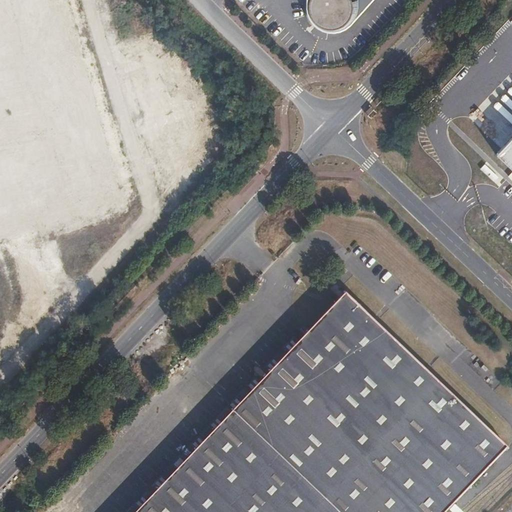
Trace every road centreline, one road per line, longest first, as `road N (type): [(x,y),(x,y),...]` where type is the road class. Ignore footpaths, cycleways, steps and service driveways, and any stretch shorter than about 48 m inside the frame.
road 1 (tertiary): [(0,479),(331,129)]
road 2 (unclassified): [(331,129),(511,299)]
road 3 (unclassified): [(331,129),(202,0)]
road 4 (tertiary): [(331,129),(450,0)]
